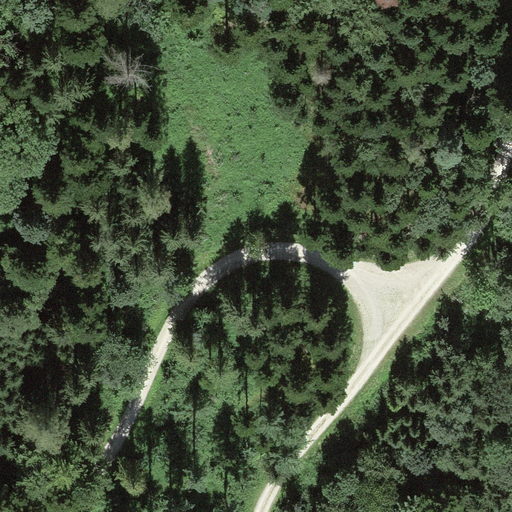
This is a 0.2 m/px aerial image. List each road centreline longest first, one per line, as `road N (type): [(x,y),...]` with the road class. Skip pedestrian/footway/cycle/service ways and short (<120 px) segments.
road 1 (track): [(405,309),(342,271),(290,256),(250,255),(203,279),(171,313),(108,461),(63,511)]
road 2 (track): [(405,309),(254,511)]
road 3 (track): [(511,121),(485,212),(405,309)]
